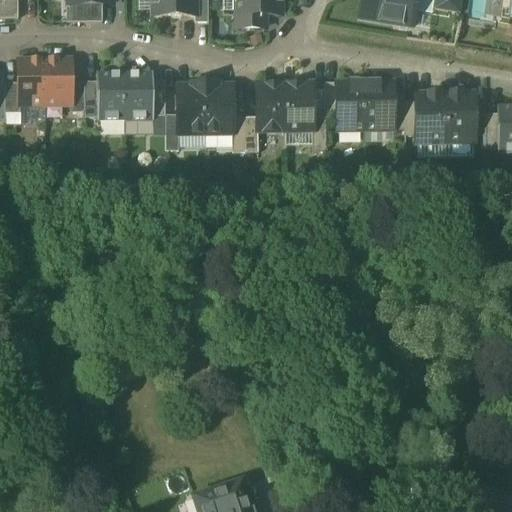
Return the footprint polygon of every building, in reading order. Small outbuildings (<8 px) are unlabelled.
[(111,0),(65,0),(66,8),(102,8),(112,8),(111,0)] [(151,0),(152,19),(194,19),(194,0),(151,0)] [(207,0),(194,0),(194,19),(195,26),(208,26),(207,0)] [(280,0),(236,0),(236,19),(264,19),(280,18),(280,0)] [(416,0),(362,0),(359,21),(412,30),(416,0)] [(462,0),(434,0),(432,12),(460,17),(462,0)] [(17,4),(0,3),(0,22),(17,23),(17,4)] [(102,8),(66,8),(66,27),(102,26),(102,8)] [(264,19),(236,19),(236,31),(264,31),(264,19)] [(70,63),(44,64),(44,109),(60,109),(60,106),(69,106),(70,106),(70,86),(70,63)] [(44,109),(44,64),(18,64),(18,87),(18,106),(19,106),(29,106),(29,109),(44,109)] [(152,92),(152,76),(124,77),(125,125),(153,125),(152,92)] [(124,77),(96,77),(96,86),(96,121),(96,125),(125,125),(124,77)] [(84,116),(84,86),(70,86),(70,106),(69,106),(69,116),(84,116)] [(96,121),(96,86),(84,86),(84,116),(84,122),(96,121)] [(232,89),(218,89),(218,86),(204,87),(204,138),(231,137),(233,137),(232,121),(232,89)] [(336,122),(336,86),(323,87),(323,113),(324,122),(325,122),(336,122)] [(364,86),(336,86),(336,122),(336,134),(364,134),(364,86)] [(392,86),(364,86),(364,134),(392,134),(392,98),(392,86)] [(18,87),(4,87),(4,96),(4,117),(19,117),(19,106),(18,106),(18,87)] [(190,87),(190,90),(176,90),(176,119),(176,138),(178,138),(204,138),(204,87),(190,87)] [(284,87),(256,87),(256,121),(257,136),(284,135),(284,87)] [(312,87),(284,87),(284,135),(311,135),(313,135),(312,113),(312,87)] [(164,92),(152,92),(153,125),(164,124),(164,119),(164,92)] [(472,97),(444,98),(444,145),(472,145),(472,139),(472,103),(472,97)] [(404,98),(392,98),(392,134),(405,133),(405,104),(404,98)] [(444,98),(416,98),(416,104),(416,140),(416,146),(444,145),(444,98)] [(485,118),(485,103),(472,103),(472,139),(484,139),(484,118),(485,118)] [(416,104),(405,104),(405,133),(404,140),(416,140),(416,104)] [(511,157),(511,109),(496,110),(496,118),(497,154),(497,158),(511,157)] [(324,122),(323,113),(312,113),(313,135),(311,135),(312,154),(325,153),(325,122),(324,122)] [(497,154),(496,118),(485,118),(484,118),(484,139),(485,154),(497,154)] [(176,119),(164,119),(164,124),(165,155),(178,155),(178,138),(176,138),(176,119)] [(245,157),(244,121),(232,121),(233,137),(231,137),(232,157),(245,157)] [(257,136),(256,121),(244,121),(245,157),(258,156),(257,136)] [(261,511),(249,474),(186,495),(191,511),(261,511)] [(478,495),(435,488),(435,490),(427,488),(423,509),(432,510),(431,511),(482,511),(483,505),(476,504),(478,495)]
